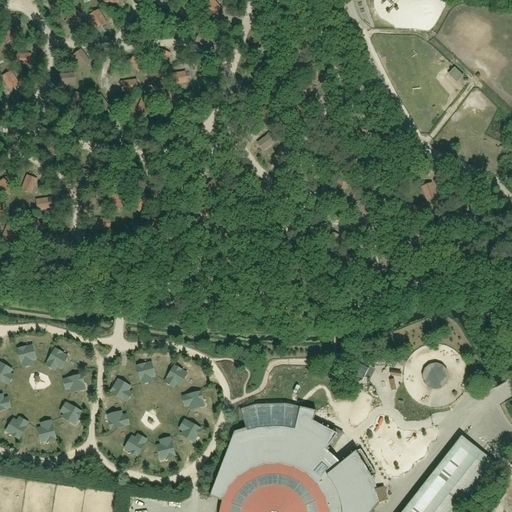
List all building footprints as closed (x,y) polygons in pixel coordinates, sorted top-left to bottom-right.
[(212,0),(207,0),(203,4),(211,13),(219,7),(212,0)] [(191,17),(195,5),(185,2),(181,13),(191,17)] [(76,25),(82,14),(73,9),(67,20),(76,25)] [(105,20),(99,10),(90,15),(96,26),(105,20)] [(9,31),(3,42),(12,47),(18,37),(9,31)] [(207,48),(211,39),(200,33),(195,42),(207,48)] [(82,68),(90,62),(83,52),(75,58),(82,68)] [(155,65),(165,68),(169,57),(160,53),(155,65)] [(28,55),(16,55),(16,64),(28,65),(28,55)] [(147,66),(139,57),(131,63),(139,73),(147,66)] [(267,79),(276,74),(269,63),(261,68),(267,79)] [(284,73),(293,78),(299,68),(290,63),(284,73)] [(468,81),(453,68),(446,77),(461,89),(468,81)] [(11,72),(3,77),(8,87),(17,82),(11,72)] [(170,75),(171,85),(184,83),(182,73),(170,75)] [(75,84),(74,74),(62,75),(63,85),(75,84)] [(136,80),(124,82),(126,92),(138,90),(136,80)] [(297,85),(297,95),(309,95),(309,85),(297,85)] [(251,96),(263,96),(263,86),(251,86),(251,96)] [(85,97),(76,93),(70,104),(80,108),(85,97)] [(176,102),(169,93),(161,99),(169,108),(176,102)] [(108,106),(101,96),(93,102),(100,112),(108,106)] [(148,112),(152,100),(143,97),(139,108),(148,112)] [(261,113),(270,118),(276,108),(267,103),(261,113)] [(299,113),(293,103),(284,108),(290,118),(299,113)] [(357,130),(352,141),(362,145),(366,133),(357,130)] [(336,149),(344,143),(336,133),(328,140),(336,149)] [(259,142),(266,150),(275,142),(269,134),(259,142)] [(274,158),(283,163),(289,153),(281,147),(274,158)] [(380,159),(378,149),(366,151),(368,161),(380,159)] [(335,167),(333,157),(321,159),(322,169),(335,167)] [(366,169),(358,175),(366,185),(374,178),(366,169)] [(81,172),(78,184),(88,186),(91,175),(81,172)] [(350,177),(341,173),(337,185),(346,188),(350,177)] [(232,189),(242,192),(245,180),(236,177),(232,189)] [(26,179),(22,190),(31,194),(36,183),(26,179)] [(13,191),(6,182),(0,186),(0,190),(5,198),(13,191)] [(217,198),(224,191),(216,182),(208,189),(217,198)] [(428,201),(437,198),(432,186),(423,190),(428,201)] [(445,199),(453,205),(461,196),(453,189),(445,199)] [(250,208),(262,205),(260,195),(248,198),(250,208)] [(109,202),(115,213),(123,208),(117,197),(109,202)] [(138,197),(132,208),(140,213),(147,203),(138,197)] [(38,210),(50,209),(48,199),(36,201),(38,210)] [(365,201),(355,203),(358,215),(368,213),(365,201)] [(203,209),(205,219),(217,216),(215,206),(203,209)] [(409,216),(421,217),(422,208),(410,206),(409,216)] [(456,213),(454,223),(466,225),(468,215),(456,213)] [(27,224),(34,234),(42,228),(34,218),(27,224)] [(259,227),(250,219),(243,225),(252,234),(259,227)] [(98,229),(110,230),(110,220),(98,220),(98,229)] [(145,220),(144,230),(156,231),(157,221),(145,220)] [(9,222),(4,233),(11,236),(14,237),(18,226),(9,222)] [(223,222),(219,233),(229,236),(232,224),(223,222)] [(424,225),(416,235),(424,241),(432,231),(424,225)] [(444,243),(453,240),(449,228),(439,232),(444,243)] [(338,239),(329,235),(324,247),(334,250),(338,239)] [(114,237),(108,247),(116,253),(123,242),(114,237)] [(140,238),(131,242),(137,253),(146,248),(140,238)] [(316,248),(308,238),(300,245),(308,254),(316,248)] [(396,264),(391,253),(382,257),(387,269),(396,264)] [(352,265),(351,255),(339,257),(340,267),(352,265)] [(56,267),(68,268),(69,258),(57,257),(56,267)] [(305,262),(293,264),(295,274),(307,272),(305,262)] [(262,281),(262,269),(252,268),(252,281),(262,281)] [(337,290),(345,284),(337,274),(330,281),(337,290)] [(312,278),(308,290),(317,293),(321,282),(312,278)] [(496,313),(488,316),(489,323),(498,320),(496,313)] [(32,361),(35,360),(33,350),(27,351),(26,348),(18,350),(23,367),(33,365),(32,361)] [(57,367),(60,369),(66,360),(61,357),(62,354),(55,350),(46,365),(55,370),(57,367)] [(364,377),(370,367),(371,364),(357,357),(349,373),(363,380),(364,377)] [(10,374),(12,371),(3,365),(0,369),(0,380),(8,385),(13,376),(10,374)] [(151,378),(155,377),(152,366),(146,368),(145,365),(137,367),(142,384),(152,382),(151,378)] [(176,384),(180,386),(185,377),(180,374),(182,371),(174,367),(165,382),(174,387),(176,384)] [(374,380),(378,371),(372,368),(368,378),(374,380)] [(70,389),(71,393),(81,390),(80,385),(83,384),(81,376),(64,380),(66,390),(70,389)] [(128,391),(130,388),(121,382),(118,387),(115,385),(111,393),(126,402),(132,393),(128,391)] [(189,406),(190,410),(200,407),(199,402),(202,401),(200,393),(183,397),(185,407),(189,406)] [(4,399),(3,395),(0,396),(0,410),(10,408),(7,398),(4,399)] [(64,414),(62,418),(71,423),(74,418),(77,420),(82,413),(66,403),(61,412),(64,414)] [(371,511),(379,504),(374,489),(372,490),(369,479),(371,478),(356,453),(339,463),(325,451),(337,435),(319,426),(319,425),(313,422),(316,412),(300,408),(286,405),(256,406),(240,411),(246,429),(234,432),(210,497),(222,502),(221,504),(221,507),(220,510),(219,511),(371,511)] [(122,416),(121,413),(111,415),(112,421),(109,422),(111,430),(129,425),(126,415),(122,416)] [(17,422),(14,420),(8,429),(13,432),(12,435),(19,439),(28,424),(19,418),(17,422)] [(196,437),(201,430),(185,421),(180,429),(183,431),(181,435),(190,440),(193,435),(196,437)] [(42,428),(38,429),(41,439),(46,438),(47,441),(55,439),(51,422),(41,424),(42,428)] [(136,439),(132,437),(127,446),(132,449),(130,452),(137,456),(146,441),(138,435),(136,439)] [(161,445),(157,446),(160,456),(166,455),(166,458),(175,456),(170,439),(160,441),(161,445)] [(461,511),(498,465),(466,440),(409,511),(461,511)]
